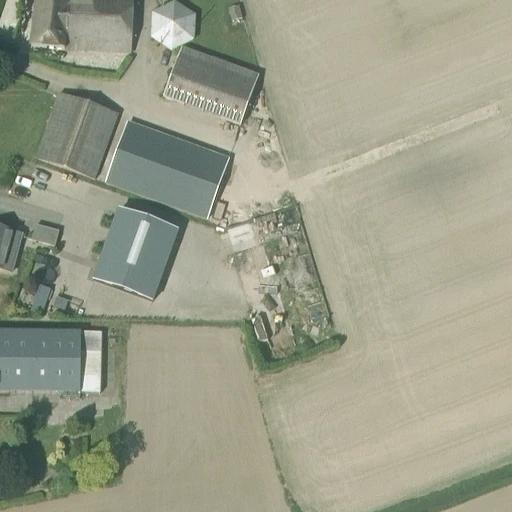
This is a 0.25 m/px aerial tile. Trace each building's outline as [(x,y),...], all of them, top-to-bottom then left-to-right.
[(130,55),(132,0),(35,0),(30,48),(64,52),(64,51),(130,55)] [(174,3),(151,15),(150,40),(171,54),(193,42),(195,17),(174,3)] [(232,23),(243,20),(239,7),(228,10),(232,23)] [(163,100),(240,128),(258,77),(181,49),(163,100)] [(93,182),(116,118),(58,96),(34,160),(93,182)] [(228,162),(159,137),(126,125),(104,185),(159,206),(207,222),(228,162)] [(177,235),(116,214),(90,285),(151,307),(177,235)] [(33,227),(29,242),(52,249),(56,233),(33,227)] [(0,272),(9,275),(19,237),(0,231),(0,272)] [(40,286),(35,309),(45,312),(51,288),(40,286)] [(101,336),(79,335),(0,334),(0,394),(100,396),(101,336)]
